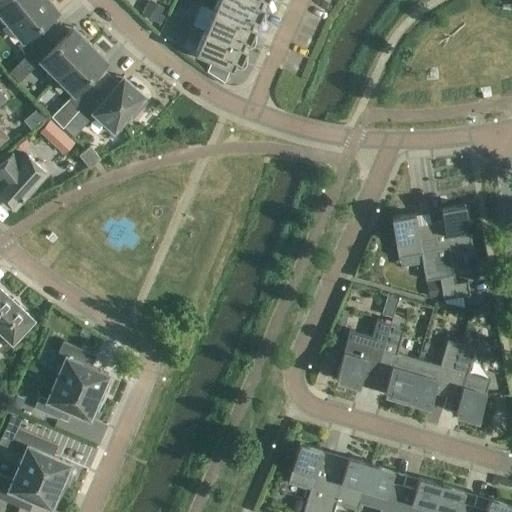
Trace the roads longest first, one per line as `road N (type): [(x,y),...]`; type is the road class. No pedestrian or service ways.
road 1 (residential): [(511,466),(321,412),(294,390),(296,361),(392,142)]
road 2 (residential): [(89,511),(146,380),(147,347),(0,244)]
road 3 (residential): [(98,0),(192,82),(252,113)]
road 4 (residential): [(252,113),(336,137),(392,142)]
road 5 (residential): [(252,113),(302,0)]
